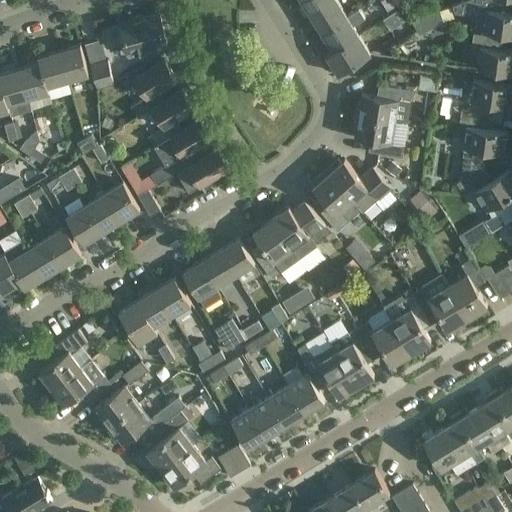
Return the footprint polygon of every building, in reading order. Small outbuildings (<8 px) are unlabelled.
[(302,0),(311,13),(332,0),(302,0)] [(323,32),(348,16),(337,0),(332,0),(311,13),(323,32)] [(396,4),(392,0),(382,0),(388,9),(396,4)] [(464,0),(452,5),(455,12),(468,13),(473,13),(471,27),(483,29),(511,33),(511,11),(504,10),(506,0),(464,0)] [(415,2),(413,12),(423,13),(424,7),(420,3),(415,2)] [(399,9),(392,13),(399,25),(406,20),(399,9)] [(130,53),(149,48),(168,43),(160,12),(121,23),(130,53)] [(392,29),(399,25),(392,13),(385,18),(392,29)] [(417,30),(419,34),(430,29),(424,15),(412,20),(418,29),(417,30)] [(359,34),(348,16),(323,32),(334,49),(359,34)] [(501,36),(474,30),(471,51),(480,53),(478,67),(496,69),(511,71),(511,49),(499,48),(501,36)] [(359,34),(334,49),(327,54),(339,73),(371,53),(359,34)] [(82,44),(60,50),(68,79),(90,73),(87,63),(82,44)] [(60,50),(38,55),(40,63),(46,84),(68,79),(60,50)] [(153,105),(160,102),(153,92),(177,78),(165,58),(136,76),(148,95),(131,106),(136,116),(153,105)] [(109,59),(89,64),(95,86),(115,81),(109,59)] [(40,63),(20,69),(27,96),(48,91),(46,84),(40,63)] [(20,69),(0,74),(9,108),(11,115),(31,109),(27,96),(20,69)] [(0,74),(0,73),(0,110),(7,109),(9,108),(0,74)] [(460,120),(472,122),(492,125),(495,103),(511,105),(511,97),(511,83),(504,82),(504,81),(474,77),(470,108),(462,107),(460,120)] [(356,115),(396,121),(408,123),(413,89),(384,85),(382,96),(363,93),(361,101),(358,100),(356,115)] [(155,145),(158,143),(177,132),(171,122),(195,107),(183,88),(160,102),(153,105),(165,125),(149,135),(155,145)] [(392,144),(396,121),(356,115),(354,128),(357,129),(356,137),(375,140),(373,151),(403,157),(405,146),(392,144)] [(177,132),(158,143),(169,162),(151,173),(142,178),(139,173),(131,160),(121,166),(129,179),(138,194),(149,188),(157,182),(177,170),(178,172),(189,165),(189,164),(195,161),(189,151),(213,137),(201,117),(177,132)] [(4,123),(7,132),(16,129),(13,121),(4,123)] [(464,192),(474,186),(491,176),(484,164),(486,149),(504,152),(507,131),(467,125),(463,156),(464,156),(461,179),(457,181),(464,192)] [(18,137),(16,129),(7,132),(10,140),(18,137)] [(25,140),(37,147),(42,140),(40,139),(37,129),(25,140)] [(92,133),(85,137),(91,148),(94,147),(99,144),(92,133)] [(84,153),(91,148),(85,137),(77,142),(84,153)] [(46,153),(37,147),(25,140),(20,147),(41,161),(46,153)] [(101,143),(99,144),(94,147),(102,162),(109,158),(101,143)] [(219,147),(195,161),(189,164),(189,165),(178,172),(189,191),(201,184),(230,166),(219,147)] [(339,157),(327,168),(354,200),(363,209),(364,211),(376,201),(385,210),(395,201),(394,201),(398,198),(390,189),(392,187),(373,165),(371,168),(361,176),(345,158),(342,161),(339,157)] [(402,167),(392,159),(386,167),(396,175),(402,167)] [(67,171),(76,185),(83,181),(75,167),(67,171)] [(327,168),(314,180),(317,183),(314,185),(330,203),(321,211),(335,226),(339,230),(352,219),(363,209),(354,200),(327,168)] [(493,179),(476,189),(492,215),(485,219),(492,231),(502,224),(511,218),(511,201),(508,195),(511,192),(511,171),(510,169),(493,179)] [(68,189),(76,185),(67,171),(60,175),(68,189)] [(20,177),(0,189),(0,203),(15,194),(26,187),(20,177)] [(141,208),(130,191),(125,181),(105,192),(122,219),(141,208)] [(161,208),(151,191),(149,188),(138,194),(151,214),(161,208)] [(437,210),(420,190),(410,198),(427,219),(437,210)] [(103,230),(122,219),(105,192),(87,204),(103,230)] [(22,197),(31,212),(38,208),(29,193),(22,197)] [(24,216),(31,212),(22,197),(15,201),(24,216)] [(337,235),(320,215),(306,200),(293,210),(290,205),(272,218),(300,257),(317,244),(316,243),(326,235),(331,241),(337,235)] [(68,215),(74,225),(84,242),(103,230),(87,204),(68,215)] [(473,212),(445,222),(450,235),(478,225),(473,212)] [(273,277),(300,257),(272,218),(254,231),(262,243),(253,250),(270,274),(273,277)] [(356,233),(365,248),(380,238),(371,224),(356,233)] [(65,225),(46,236),(63,264),(82,253),(65,225)] [(468,230),(460,235),(467,246),(475,241),(468,230)] [(45,275),(63,264),(46,236),(28,247),(45,275)] [(221,248),(237,273),(256,262),(240,236),(221,248)] [(6,253),(9,259),(22,280),(26,287),(45,275),(28,247),(23,239),(4,250),(6,253)] [(218,285),(237,273),(221,248),(203,259),(218,285)] [(375,259),(368,252),(358,260),(365,268),(375,259)] [(0,286),(3,291),(22,280),(9,259),(6,253),(0,256),(0,286)] [(468,273),(449,284),(469,316),(488,305),(476,286),(486,280),(485,279),(478,268),(475,263),(472,258),(462,264),(468,273)] [(199,296),(218,285),(203,259),(184,271),(199,296)] [(354,259),(344,267),(353,277),(362,269),(354,259)] [(485,263),(478,268),(485,279),(488,277),(495,273),(491,265),(485,263)] [(290,293),(309,284),(300,264),(281,273),(290,293)] [(499,270),(511,291),(511,290),(511,269),(509,264),(499,270)] [(500,297),(511,291),(499,270),(495,273),(488,277),(500,297)] [(426,285),(415,292),(429,315),(439,309),(450,328),(469,316),(449,284),(443,274),(426,285)] [(157,287),(173,313),(192,301),(176,276),(157,287)] [(341,284),(336,287),(340,294),(346,291),(341,284)] [(139,298),(158,330),(160,329),(156,323),(173,313),(157,287),(139,298)] [(340,294),(336,287),(327,293),(331,300),(340,294)] [(411,306),(392,317),(413,351),(432,339),(420,320),(429,315),(415,292),(414,292),(407,297),(406,298),(411,306)] [(293,296),(282,301),(290,315),(300,310),(293,296)] [(139,342),(158,330),(139,298),(120,310),(139,342)] [(288,316),(281,304),(280,302),(272,307),(281,320),(288,316)] [(369,319),(358,325),(373,349),(382,343),(394,362),(413,351),(392,317),(391,318),(384,307),(369,316),(369,319)] [(232,318),(216,328),(228,348),(244,338),(232,318)] [(244,327),(249,335),(263,327),(258,319),(244,327)] [(345,334),(331,342),(332,345),(357,384),(375,374),(364,354),(373,349),(358,325),(345,334)] [(43,374),(40,376),(48,387),(52,385),(53,387),(80,366),(71,354),(82,345),(89,340),(79,327),(53,347),(60,356),(41,370),(43,374)] [(261,336),(266,344),(280,335),(275,327),(261,336)] [(180,337),(189,353),(201,346),(192,330),(180,337)] [(306,342),(298,347),(307,361),(309,364),(319,381),(328,376),(340,395),(357,384),(332,345),(331,342),(323,331),(306,342)] [(251,353),(266,344),(261,336),(247,345),(251,353)] [(164,355),(171,351),(167,344),(159,348),(164,355)] [(199,361),(204,369),(226,356),(221,348),(199,361)] [(121,374),(134,358),(125,350),(112,366),(121,374)] [(164,355),(168,362),(175,358),(171,351),(164,355)] [(226,364),(231,372),(239,367),(245,363),(240,355),(226,364)] [(80,366),(53,387),(66,403),(85,389),(91,397),(107,385),(111,382),(103,370),(92,357),(80,366)] [(143,359),(125,373),(132,383),(150,369),(143,359)] [(229,373),(231,372),(226,364),(211,372),(217,381),(229,373)] [(157,372),(164,381),(172,374),(165,366),(157,372)] [(244,374),(239,367),(231,372),(229,373),(234,380),(244,374)] [(309,372),(289,384),(306,411),(325,399),(309,372)] [(193,380),(192,374),(189,373),(182,373),(179,378),(181,384),(185,386),(191,385),(193,380)] [(107,426),(140,401),(127,383),(112,394),(96,406),(101,413),(99,415),(107,426)] [(306,411),(289,384),(270,395),(287,422),(306,411)] [(511,385),(504,390),(501,386),(493,391),(511,421),(511,385)] [(511,440),(506,430),(511,426),(511,421),(493,391),(485,396),(488,400),(478,406),(503,446),(511,440)] [(270,395),(251,407),(268,434),(287,422),(270,395)] [(179,396),(154,414),(162,424),(186,405),(179,396)] [(154,419),(140,401),(107,426),(115,437),(118,435),(123,442),(154,419)] [(149,449),(162,466),(194,442),(181,424),(190,417),(194,415),(186,405),(162,424),(159,426),(167,435),(149,449)] [(466,407),(458,412),(479,446),(487,442),(493,452),(503,446),(478,406),(469,411),(466,407)] [(248,446),(268,434),(251,407),(232,419),(248,446)] [(471,451),(479,446),(458,412),(450,417),(453,421),(443,427),(468,467),(477,461),(471,451)] [(463,478),(471,473),(468,467),(443,427),(434,433),(431,429),(422,434),(443,468),(452,463),(458,473),(460,472),(463,478)] [(194,442),(162,466),(176,484),(193,471),(202,482),(222,467),(213,455),(207,459),(194,442)] [(251,463),(241,446),(239,443),(229,449),(241,469),(251,463)] [(231,475),(241,469),(229,449),(219,455),(231,475)] [(26,476),(38,468),(29,454),(16,462),(26,476)] [(353,482),(367,504),(390,491),(376,468),(353,482)] [(3,497),(11,510),(7,511),(32,511),(33,511),(53,499),(39,475),(3,497)] [(473,476),(467,479),(472,488),(477,485),(473,476)] [(480,486),(485,494),(488,500),(497,495),(488,481),(480,486)] [(331,495),(340,511),(354,511),(367,504),(353,482),(331,495)] [(392,495),(398,505),(419,492),(413,482),(392,495)] [(461,509),(485,494),(480,486),(479,484),(455,499),(461,509)] [(411,511),(426,503),(419,492),(398,505),(402,511),(411,511)] [(461,509),(462,511),(478,511),(491,504),(488,500),(485,494),(461,509)] [(310,511),(340,511),(331,495),(309,509),(310,511)] [(488,500),(491,504),(495,511),(498,511),(505,508),(497,495),(488,500)] [(411,511),(430,511),(426,503),(411,511)]
